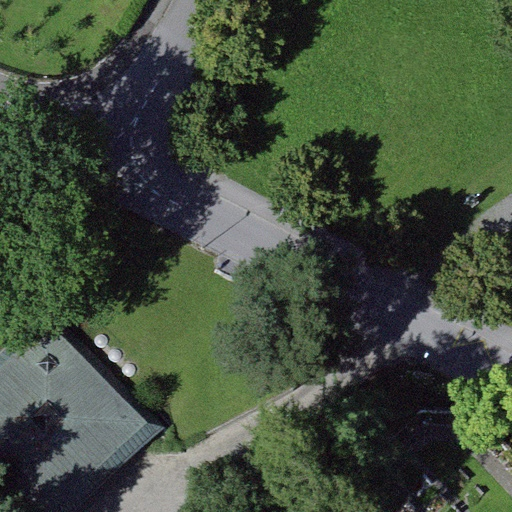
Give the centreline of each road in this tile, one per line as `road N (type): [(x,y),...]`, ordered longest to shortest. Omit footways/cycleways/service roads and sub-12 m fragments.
road 1 (residential): [(511,378),(118,169)]
road 2 (residential): [(118,169),(207,0)]
road 3 (residential): [(118,169),(0,119)]
